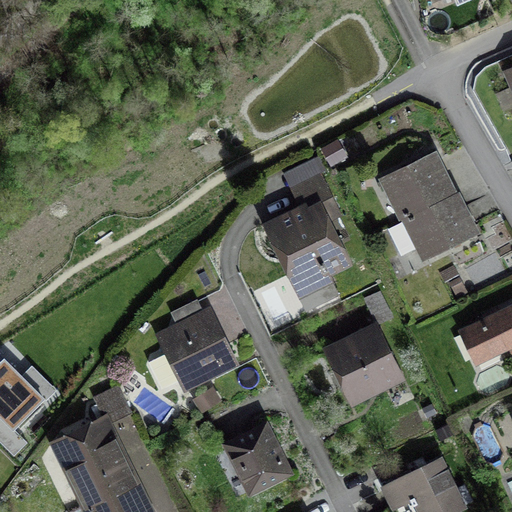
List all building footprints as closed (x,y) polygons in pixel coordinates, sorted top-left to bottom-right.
[(388,183),(405,217),(451,193),(442,176),(433,159),(388,183)] [(461,212),(451,193),(405,217),(427,258),(473,234),(461,212)] [(276,235),(302,286),(342,265),(315,215),(276,235)] [(511,312),(464,337),(477,362),(511,343),(511,312)] [(232,367),(208,321),(175,338),(199,384),(232,367)] [(398,378),(374,332),(335,353),(359,398),(398,378)] [(44,399),(3,359),(0,361),(0,410),(16,427),(44,399)] [(131,413),(118,384),(91,396),(103,426),(131,413)] [(57,449),(79,491),(125,468),(103,426),(57,449)] [(287,473),(264,430),(233,446),(256,489),(287,473)] [(440,511),(458,511),(463,510),(439,464),(392,489),(403,509),(431,494),(440,511)] [(147,511),(125,468),(79,491),(89,511),(147,511)] [(511,473),(500,479),(511,506),(511,473)]
